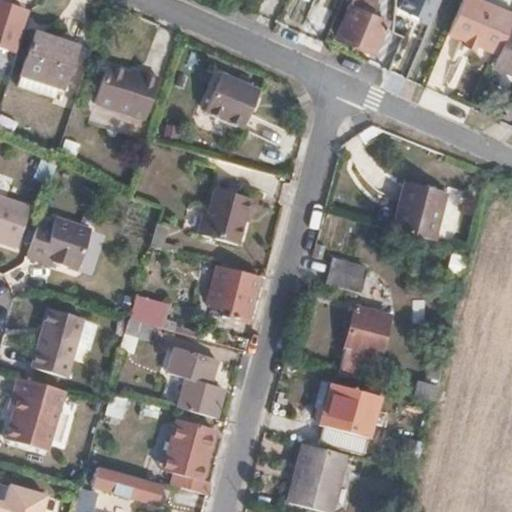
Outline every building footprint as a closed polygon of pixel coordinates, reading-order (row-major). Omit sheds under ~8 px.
[(15,0),(0,0),(0,41),(13,45),(27,3),(15,0)] [(351,0),(338,34),(371,49),(381,21),(364,14),(369,0),(351,0)] [(439,0),(399,0),(398,4),(432,18),(439,0)] [(445,35),(499,58),(511,31),(511,28),(511,22),(459,0),(445,35)] [(313,2),(302,29),(319,36),(331,9),(313,2)] [(494,70),(511,77),(511,30),(511,31),(499,58),(494,70)] [(15,87),(49,101),(54,87),(60,88),(73,49),(32,34),(15,87)] [(91,99),(139,117),(154,74),(139,68),(137,75),(103,62),(91,99)] [(202,110),(239,127),(257,89),(220,72),(202,110)] [(47,185),(55,164),(39,158),(31,179),(47,185)] [(390,235),(431,245),(444,199),(402,187),(390,235)] [(198,237),(238,247),(250,200),(210,190),(198,237)] [(29,207),(0,197),(0,243),(15,248),(29,207)] [(52,230),(37,226),(26,257),(44,264),(46,261),(76,271),(90,230),(55,219),(52,230)] [(462,277),(467,257),(450,252),(445,272),(462,277)] [(361,269),(330,261),(324,278),(357,287),(361,269)] [(257,277),(220,267),(216,277),(210,275),(206,288),(210,289),(207,304),(228,310),(225,318),(245,323),(257,277)] [(166,305),(134,295),(128,319),(154,327),(160,328),(166,305)] [(335,375),(368,384),(387,315),(353,306),(335,375)] [(189,332),(190,308),(165,307),(164,331),(189,332)] [(67,380),(83,321),(47,311),(32,370),(67,380)] [(154,327),(128,319),(123,333),(151,342),(154,327)] [(174,407),(215,419),(222,390),(209,385),(215,361),(171,348),(164,373),(182,378),(174,407)] [(398,392),(431,401),(437,377),(440,364),(434,362),(432,368),(427,366),(422,384),(402,378),(398,392)] [(46,453),(63,392),(16,379),(7,411),(12,413),(4,440),(46,453)] [(332,385),(324,383),(319,403),(327,405),(332,385)] [(317,442),(360,455),(376,397),(332,385),(327,405),(317,442)] [(100,420),(116,425),(124,398),(107,393),(100,420)] [(175,458),(170,485),(205,495),(208,482),(198,478),(211,430),(174,420),(164,455),(175,458)] [(385,449),(409,457),(412,443),(389,436),(385,449)] [(316,511),(326,511),(341,454),(302,444),(286,503),(316,511)] [(91,486),(154,503),(159,484),(96,468),(91,486)] [(0,511),(40,511),(45,497),(7,487),(0,511)]
